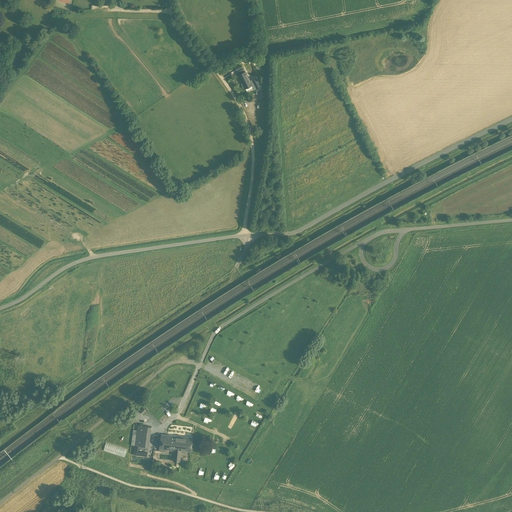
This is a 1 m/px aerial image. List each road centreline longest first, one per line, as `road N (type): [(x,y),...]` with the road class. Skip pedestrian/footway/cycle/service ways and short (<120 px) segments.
road 1 (motorway): [(0,367),(262,200),(511,81)]
road 2 (motorway): [(511,67),(383,123),(201,219),(0,351)]
road 3 (unclassified): [(243,235),(291,235),(511,120)]
road 4 (unclassified): [(0,308),(87,258),(243,235)]
road 5 (unclassified): [(243,235),(249,131),(170,0)]
road 6 (unclassified): [(200,362),(221,325),(364,240)]
